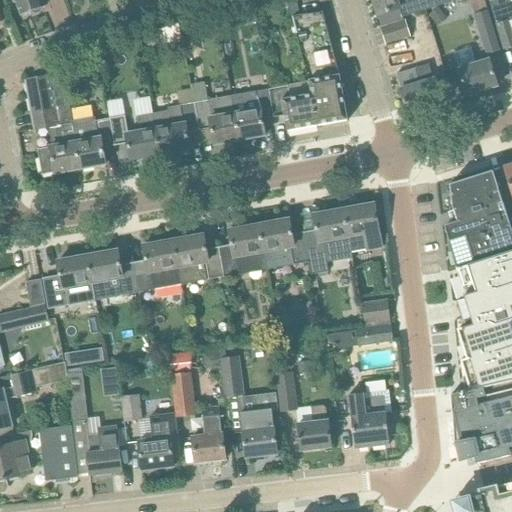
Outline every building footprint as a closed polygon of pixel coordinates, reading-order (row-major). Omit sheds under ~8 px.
[(13,0),(14,3),(16,3),(21,16),(32,12),(36,14),(40,12),(42,8),(44,7),(41,0),(13,0)] [(377,15),(381,27),(403,20),(402,18),(461,0),(372,0),(377,15)] [(511,0),(488,0),(503,49),(511,46),(511,0)] [(301,15),(292,17),(297,33),(298,39),(304,60),(309,78),(309,82),(340,76),(340,75),(335,55),(329,33),(323,12),(301,15)] [(485,12),(473,16),(486,54),(498,50),(485,12)] [(409,37),(404,21),(381,28),(386,44),(409,37)] [(498,86),(492,67),(489,60),(458,70),(466,96),(498,86)] [(428,65),(415,69),(396,74),(400,90),(408,115),(442,104),(434,79),(433,80),(428,65)] [(64,74),(27,81),(26,81),(31,113),(60,108),(60,106),(69,104),(64,74)] [(340,76),(309,82),(312,94),(313,104),(317,126),(340,122),(348,120),(344,98),(340,76)] [(287,86),(268,89),(274,117),(284,115),(287,131),(317,126),(313,104),(312,94),(309,82),(287,86)] [(254,92),(231,96),(235,114),(239,140),(265,135),(262,119),(274,117),(268,89),(254,92)] [(195,103),(194,103),(199,131),(211,129),(214,144),(239,140),(235,114),(231,96),(216,99),(216,100),(209,101),(208,101),(195,103)] [(168,111),(152,114),(160,154),(190,149),(187,133),(199,131),(194,103),(179,106),(168,108),(168,111)] [(72,121),(69,104),(60,106),(60,108),(31,113),(34,130),(72,123),(72,121)] [(125,115),(110,118),(115,146),(128,144),(130,160),(160,154),(152,114),(137,117),(140,133),(128,135),(125,115)] [(115,146),(110,118),(96,120),(95,116),(72,121),(72,123),(74,131),(77,143),(75,143),(80,169),(106,164),(103,148),(115,146)] [(55,173),(80,169),(75,143),(77,143),(74,131),(62,133),(64,145),(37,150),(40,166),(53,164),(55,173)] [(507,175),(496,178),(507,214),(511,212),(511,165),(504,168),(507,175)] [(452,224),(445,226),(452,252),(448,253),(451,266),(456,265),(457,269),(458,268),(458,269),(511,251),(511,227),(510,222),(511,221),(511,212),(507,214),(496,178),(493,171),(450,185),(451,197),(452,206),(453,211),(454,211),(456,216),(454,217),(456,222),(452,224)] [(375,205),(344,210),(347,236),(351,252),(381,246),(378,231),(379,231),(375,205)] [(316,230),(303,232),(308,262),(311,276),(329,273),(327,262),(352,258),(351,252),(347,236),(344,210),(314,216),(316,230)] [(308,262),(303,232),(291,234),(289,220),(258,226),(266,265),(290,260),(291,265),(308,262)] [(231,245),(218,248),(223,277),(240,274),(239,270),(266,265),(258,226),(228,231),(231,245)] [(223,277),(218,248),(206,250),(203,236),(173,241),(180,281),(206,277),(206,281),(223,277)] [(180,281),(173,241),(143,247),(145,261),(133,263),(139,293),(154,290),(154,286),(180,281)] [(118,251),(87,257),(95,300),(111,297),(120,296),(139,293),(133,263),(120,265),(118,251)] [(458,268),(457,269),(466,298),(468,298),(473,314),(475,321),(476,324),(465,327),(458,330),(463,346),(463,347),(469,345),(473,357),(461,361),(466,377),(466,378),(474,375),(477,388),(493,384),(511,380),(511,251),(458,269),(458,268)] [(95,300),(87,257),(57,262),(60,276),(48,278),(54,308),(69,305),(66,287),(74,286),(77,303),(95,300)] [(26,283),(31,308),(45,304),(41,280),(26,283)] [(391,326),(388,301),(364,304),(367,329),(391,326)] [(0,329),(1,333),(25,327),(21,311),(0,316),(0,329)] [(393,341),(391,326),(367,329),(357,330),(359,346),(393,341)] [(192,355),(169,358),(171,376),(176,414),(175,414),(177,428),(178,438),(179,438),(176,417),(195,414),(190,373),(192,355)] [(238,357),(221,359),(223,369),(226,400),(228,419),(230,434),(243,433),(246,457),(277,454),(275,434),(272,410),(257,412),(245,414),(243,398),(240,367),(238,357)] [(0,429),(11,426),(5,400),(36,393),(35,386),(67,379),(66,375),(64,362),(12,375),(15,387),(0,390),(0,429)] [(82,373),(66,375),(67,379),(69,397),(85,395),(82,373)] [(277,375),(281,412),(297,410),(293,373),(277,375)] [(462,393),(451,395),(452,411),(452,413),(454,442),(456,458),(466,457),(476,456),(478,464),(511,455),(511,380),(493,384),(477,388),(466,390),(461,392),(462,393)] [(391,413),(391,412),(389,390),(349,395),(355,449),(389,445),(386,414),(391,413)] [(78,477),(78,474),(89,473),(87,453),(91,453),(89,436),(87,420),(88,420),(85,395),(69,397),(72,421),(69,422),(70,427),(40,433),(46,481),(78,477)] [(138,395),(121,397),(125,422),(141,420),(138,395)] [(331,447),(329,427),(328,421),(327,422),(325,405),(311,407),(313,423),(298,425),(301,451),(331,447)] [(195,437),(192,437),(193,443),(195,463),(225,460),(223,440),(220,420),(220,416),(219,409),(202,411),(204,432),(194,433),(195,437)] [(141,441),(138,442),(140,451),(142,471),(174,467),(172,453),(180,452),(178,438),(177,428),(175,414),(163,416),(160,414),(153,415),(151,417),(150,417),(150,419),(153,440),(141,441)] [(91,453),(87,453),(89,473),(90,476),(94,476),(94,479),(104,477),(103,474),(122,472),(119,446),(127,444),(125,429),(117,430),(117,428),(99,430),(100,434),(89,436),(91,453)] [(31,472),(26,453),(23,442),(13,445),(13,444),(0,447),(0,492),(5,491),(7,487),(5,479),(31,472)] [(511,511),(511,482),(479,491),(479,492),(480,492),(481,494),(476,495),(467,498),(452,501),(454,511),(511,511)]
